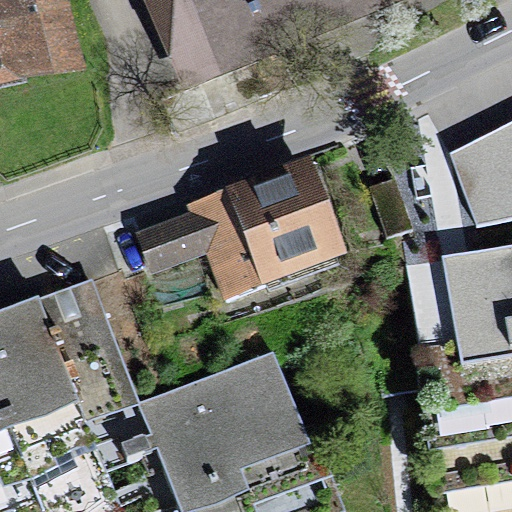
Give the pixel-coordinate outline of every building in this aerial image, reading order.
[(0,0),(0,72),(69,56),(55,0),(0,0)] [(352,0),(169,0),(189,56),(352,0)] [(511,224),(511,130),(448,165),(485,232),(511,224)] [(334,270),(302,178),(175,222),(207,314),(334,270)] [(511,511),(511,259),(407,279),(450,511),(511,511)] [(90,287),(0,319),(0,511),(104,511),(78,441),(140,418),(175,511),(334,511),(273,347),(132,400),(90,287)]
